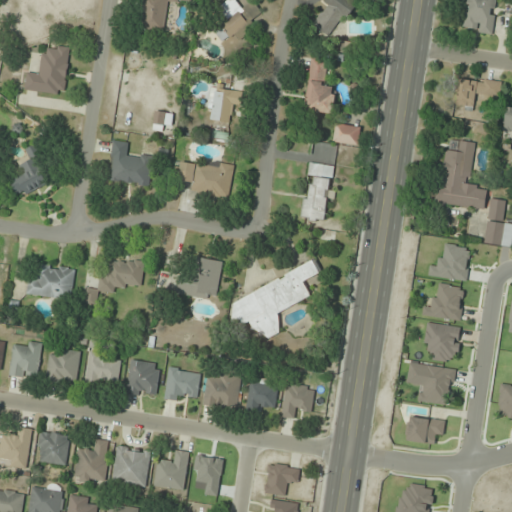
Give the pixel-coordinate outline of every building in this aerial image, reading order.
[(192,2),(192,0),(142,0),(141,28),(165,29),(167,1),(192,2)] [(262,14),(253,1),(241,9),(235,0),(228,0),(214,10),(235,42),(251,31),(247,24),(262,14)] [(360,0),(329,0),(310,21),(326,36),(360,0)] [(496,0),(465,0),(463,30),(493,33),(496,0)] [(71,48),(50,45),(49,54),(41,53),(39,71),(27,70),(25,90),(66,95),(71,48)] [(329,59),(311,58),(306,111),(333,114),(336,87),(326,86),(329,59)] [(500,97),(502,82),(459,78),(457,108),(474,109),(476,95),(500,97)] [(232,124),(240,93),(214,86),(206,118),(232,124)] [(359,145),(361,126),(336,124),(334,143),(359,145)] [(475,142),(447,139),(439,204),(485,210),(488,187),(469,184),(475,142)] [(109,181),(151,186),(154,156),(131,153),(132,143),(114,141),(109,181)] [(11,182),(20,199),(54,180),(35,146),(26,151),(31,159),(20,164),(25,173),(11,182)] [(229,199),(234,168),(181,158),(177,180),(193,183),(191,192),(229,199)] [(333,166),(309,163),(302,218),(326,221),(333,166)] [(485,244),(511,247),(511,241),(511,224),(504,224),(507,200),(491,199),(485,244)] [(177,294),(216,301),(223,261),(197,257),(193,278),(181,276),(177,294)] [(145,261),(110,258),(109,274),(100,273),(99,290),(87,289),(86,304),(97,305),(99,292),(117,293),(118,285),(142,287),(145,261)] [(227,303),(239,327),(253,321),(262,341),(283,331),(275,314),(312,296),(305,282),(322,273),(316,261),(227,303)] [(73,300),(76,267),(40,264),(39,275),(29,274),(27,295),(73,300)] [(424,349),(433,350),(432,360),(458,362),(461,326),(426,323),(424,349)] [(9,375),(38,379),(43,343),(23,341),(23,346),(14,345),(9,375)] [(82,352),(52,347),(46,381),(76,386),(82,352)] [(97,381),(120,381),(121,353),(88,352),(87,387),(96,388),(97,381)] [(126,393),(156,397),(161,364),(131,360),(126,393)] [(456,369),(410,363),(409,373),(419,374),(418,384),(423,385),(422,395),(452,399),(456,369)] [(200,370),(167,370),(167,400),(186,400),(186,395),(200,395),(200,370)] [(241,378),(208,373),(203,405),(237,410),(241,378)] [(263,406),(275,408),(279,384),(251,380),(246,411),(262,414),(263,406)] [(511,382),(501,381),(496,416),(511,418),(511,382)] [(293,418),(296,408),(311,412),(316,389),(288,383),(281,415),(293,418)] [(444,436),(445,420),(411,416),(408,440),(434,443),(435,435),(444,436)] [(7,466),(28,469),(32,429),(15,427),(14,436),(2,435),(0,451),(0,456),(8,457),(7,466)] [(67,465),(69,434),(41,432),(38,462),(67,465)] [(104,485),(110,441),(95,439),(93,450),(79,448),(75,481),(104,485)] [(152,450),(117,446),(112,484),(147,488),(152,450)] [(154,486),(184,491),(190,452),(171,450),(170,459),(158,458),(154,486)] [(284,497),(287,486),(296,488),(300,470),(271,462),(264,491),(284,497)] [(61,511),(65,488),(33,483),(29,511),(61,511)] [(409,493),(399,491),(395,511),(430,511),(434,487),(410,484),(409,493)] [(22,511),(25,492),(0,490),(0,511),(22,511)]
